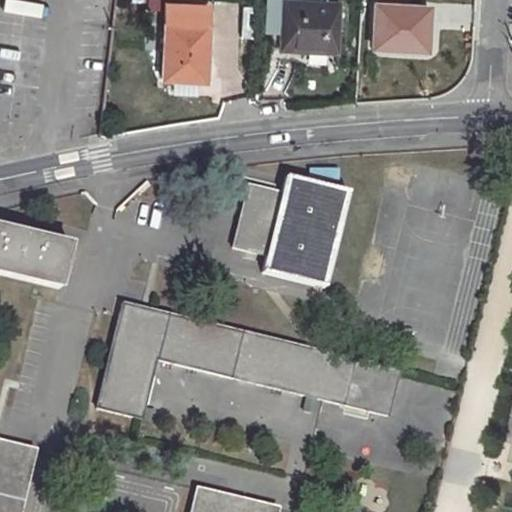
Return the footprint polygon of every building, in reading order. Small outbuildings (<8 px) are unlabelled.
[(337,3),(285,0),(279,0),(279,49),(335,52),(337,3)] [(203,6),(165,4),(160,78),(202,79),(206,26),(202,25),(203,6)] [(426,8),(373,5),(370,54),(423,57),(426,8)] [(281,195),(248,189),(233,248),(266,256),(262,274),(325,289),(347,195),(286,179),(281,195)] [(16,233),(0,229),(0,275),(57,289),(67,246),(26,237),(28,229),(16,228),(16,233)] [(397,372),(122,306),(97,409),(139,420),(155,359),(387,416),(397,372)] [(0,511),(18,511),(34,451),(0,443),(0,511)] [(381,510),(385,489),(372,486),(368,507),(381,510)] [(277,511),(278,511),(196,492),(191,511),(277,511)]
